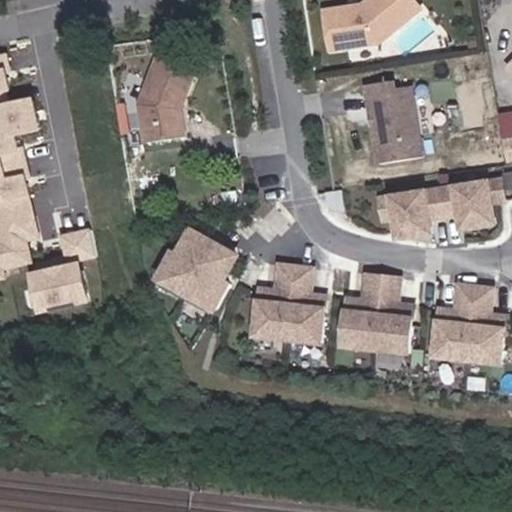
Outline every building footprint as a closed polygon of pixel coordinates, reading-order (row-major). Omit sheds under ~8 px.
[(371,0),(366,4),(328,10),(335,48),(382,40),(423,7),(417,0),(371,0)] [(0,139),(0,187),(40,179),(34,151),(25,153),(22,138),(48,133),(41,101),(15,106),(11,107),(9,97),(16,96),(12,77),(20,75),(16,58),(9,60),(1,61),(0,61),(0,130),(2,139),(0,139)] [(145,105),(150,143),(188,138),(184,109),(198,72),(162,59),(145,105)] [(370,83),(383,163),(426,155),(414,84),(398,87),(397,79),(370,83)] [(506,177),(386,197),(388,211),(400,209),(401,216),(405,237),(438,231),(435,217),(466,212),(468,226),(502,221),(498,200),(497,193),(508,191),(506,177)] [(0,286),(16,283),(13,273),(42,267),(37,245),(46,243),(32,181),(0,187),(0,286)] [(509,198),(508,191),(497,193),(498,200),(509,198)] [(400,209),(388,211),(390,218),(401,216),(400,209)] [(196,229),(182,254),(187,257),(202,232),(196,229)] [(167,280),(217,309),(232,282),(226,279),(240,254),(202,232),(187,257),(182,254),(167,280)] [(106,262),(100,235),(69,241),(74,268),(35,278),(45,319),(96,307),(88,266),(106,262)] [(226,279),(232,282),(246,257),(240,254),(226,279)] [(267,289),(262,335),(327,342),(332,296),(316,294),(319,268),(286,264),(283,290),(267,289)] [(415,351),(420,305),(404,303),(406,277),(373,274),(371,300),(354,298),(349,344),(415,351)] [(499,287),(466,283),(463,310),(447,308),(442,353),(508,360),(511,319),(511,314),(496,313),(499,287)]
